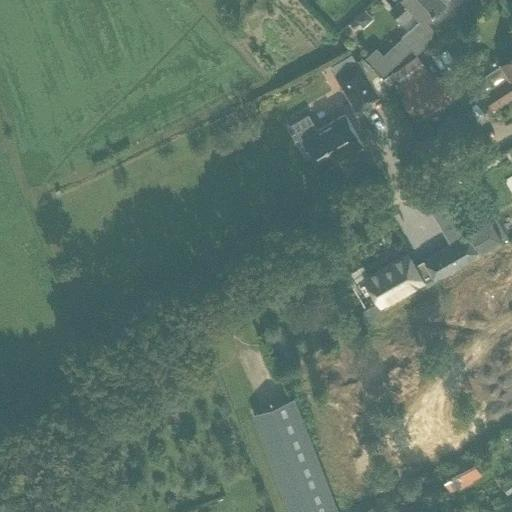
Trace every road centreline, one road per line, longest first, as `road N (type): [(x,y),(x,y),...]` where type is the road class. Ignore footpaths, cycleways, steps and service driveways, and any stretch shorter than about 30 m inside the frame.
road 1 (track): [(352,213),(110,364),(0,408)]
road 2 (residential): [(352,213),(511,128)]
